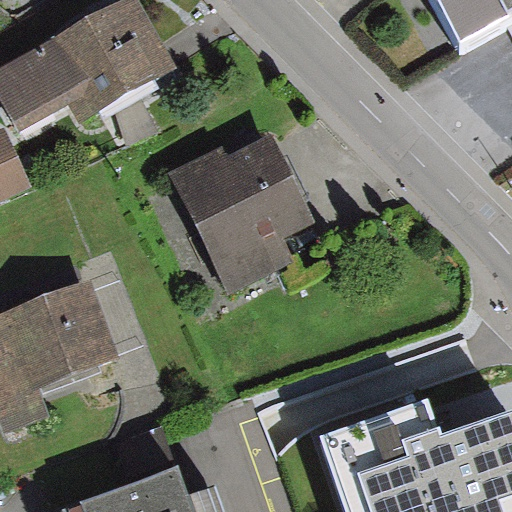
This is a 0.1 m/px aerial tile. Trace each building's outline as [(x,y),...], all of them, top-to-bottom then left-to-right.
[(511,18),(511,0),(434,0),(461,47),(511,19),(511,18)] [(82,131),(176,79),(136,6),(96,28),(90,18),(72,27),(77,36),(0,78),(0,106),(19,141),(72,112),(82,131)] [(0,136),(0,207),(33,193),(6,134),(0,136)] [(169,182),(229,302),(294,270),(285,251),(317,235),(272,145),(231,165),(225,154),(169,182)] [(93,289),(0,321),(0,430),(4,443),(51,427),(41,398),(121,371),(93,289)] [(511,511),(511,420),(502,409),(375,453),(377,458),(298,485),(307,511),(511,511)] [(222,511),(220,504),(197,511),(191,511),(164,432),(120,447),(137,499),(98,511),(222,511)]
